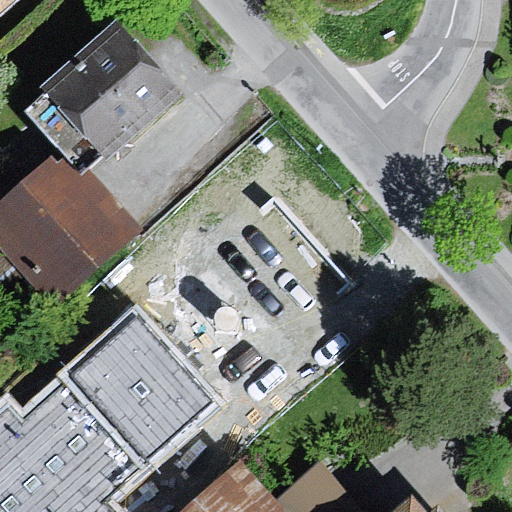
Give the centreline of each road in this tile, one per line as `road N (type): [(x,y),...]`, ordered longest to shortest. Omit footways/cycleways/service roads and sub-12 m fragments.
road 1 (residential): [(511,323),(355,135)]
road 2 (residential): [(355,135),(235,0)]
road 3 (residential): [(355,135),(424,68),(456,0)]
road 4 (unknown): [(511,382),(386,482)]
